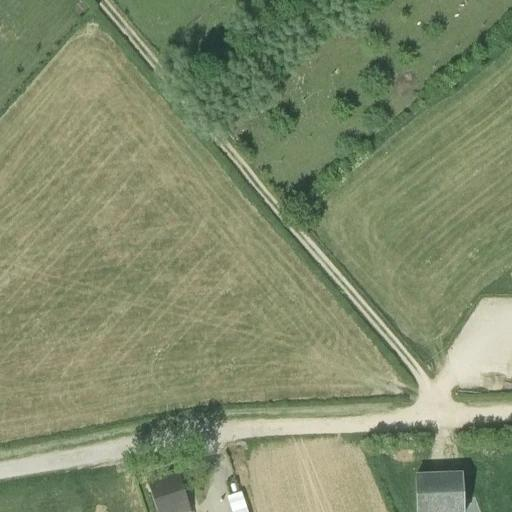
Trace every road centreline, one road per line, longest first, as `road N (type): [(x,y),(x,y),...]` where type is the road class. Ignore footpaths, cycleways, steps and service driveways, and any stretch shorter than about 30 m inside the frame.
road 1 (track): [(97,0),(437,398),(438,418)]
road 2 (track): [(221,430),(438,418)]
